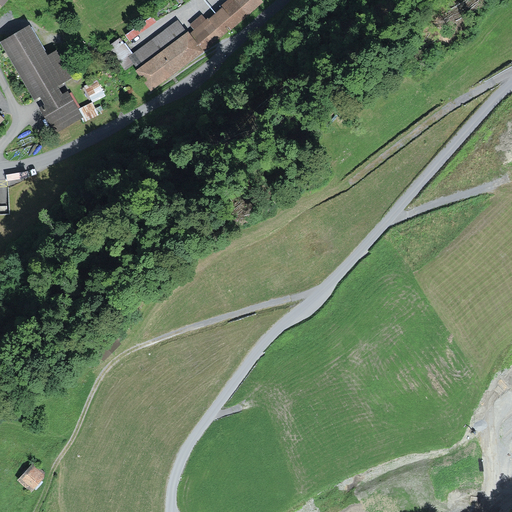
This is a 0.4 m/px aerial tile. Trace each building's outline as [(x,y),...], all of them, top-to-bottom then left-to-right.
[(198,33),(196,34),(207,47),(214,41),(215,42),(224,35),(224,34),(261,2),(259,0),(234,0),(207,23),(202,17),(191,26),(198,33)] [(28,29),(4,43),(55,130),(80,116),(60,83),(69,77),(55,54),(46,59),(28,29)] [(209,49),(207,47),(196,34),(191,39),(187,35),(139,71),(151,87),(201,50),(204,53),(209,49)] [(109,47),(124,67),(132,61),(130,58),(131,58),(126,51),(127,51),(120,42),(115,45),(114,43),(109,47)] [(93,100),(105,95),(100,82),(88,86),(93,100)] [(81,107),(86,119),(98,113),(93,102),(81,107)] [(346,115),(351,110),(346,105),(341,111),(346,115)] [(103,331),(90,344),(102,356),(118,341),(109,332),(106,335),(103,331)] [(20,481),(30,490),(42,477),(41,476),(44,473),(34,465),(20,481)]
